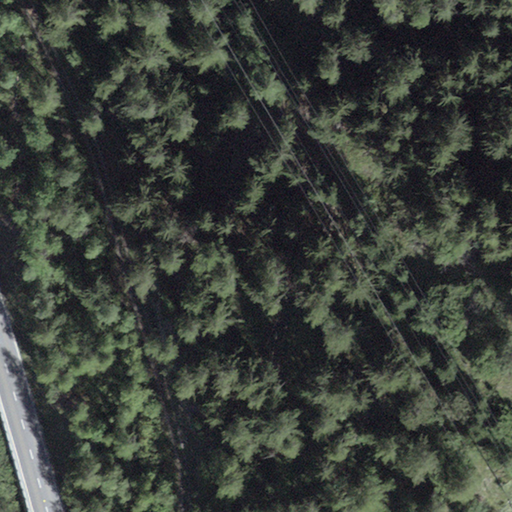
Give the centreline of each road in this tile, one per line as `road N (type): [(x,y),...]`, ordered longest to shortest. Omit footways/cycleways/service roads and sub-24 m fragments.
road 1 (track): [(185,511),(182,465),(92,141),(22,0)]
road 2 (secondary): [(0,343),(48,511)]
